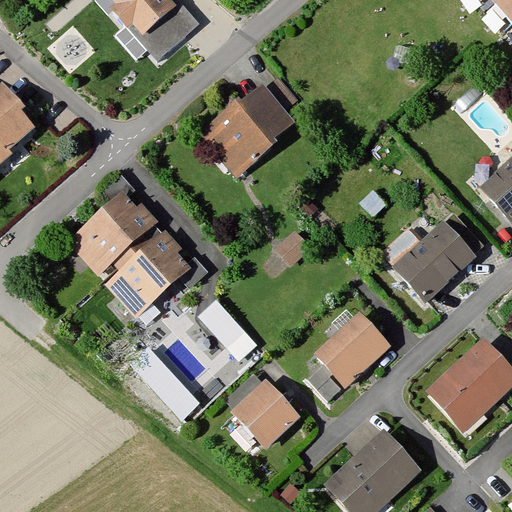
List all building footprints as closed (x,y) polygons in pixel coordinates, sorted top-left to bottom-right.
[(162,0),(96,0),(135,41),(170,9),(162,0)] [(511,0),(476,0),(511,40),(511,0)] [(294,129),(255,87),(200,137),(238,180),(294,129)] [(0,162),(31,133),(0,99),(0,162)] [(511,219),(511,151),(470,194),(504,228),(511,219)] [(191,266),(121,192),(63,246),(134,321),(191,266)] [(472,258),(438,224),(387,275),(421,309),(472,258)] [(310,253),(294,236),(273,255),(290,272),(310,253)] [(239,360),(257,343),(217,298),(198,315),(239,360)] [(384,350),(352,316),(307,358),(339,393),(384,350)] [(511,384),(511,368),(483,338),(426,391),(462,431),(511,384)] [(178,417),(198,405),(184,382),(164,393),(178,417)] [(293,423),(260,384),(224,416),(256,454),(293,423)] [(377,511),(418,474),(380,434),(319,492),(337,511),(377,511)]
